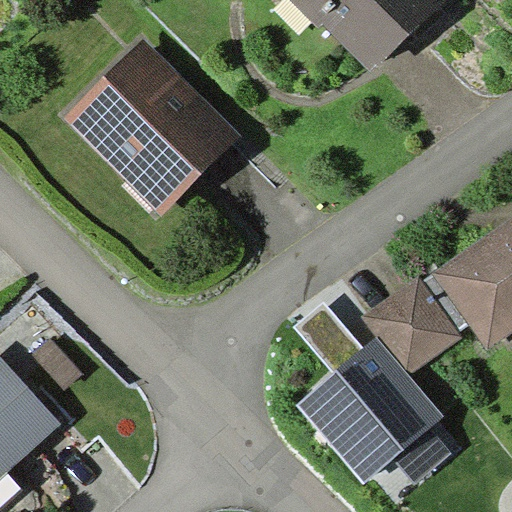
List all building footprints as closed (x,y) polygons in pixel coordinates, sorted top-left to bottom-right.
[(445,0),(293,0),(384,89),(459,12),(445,0)] [(248,146),(146,53),(73,132),(176,225),(248,146)] [(511,228),(443,274),(490,350),(511,337),(511,228)] [(418,281),(367,317),(406,371),(457,335),(418,281)] [(439,415),(376,341),(301,404),(365,479),(439,415)] [(1,361),(0,361),(0,482),(60,432),(1,361)]
